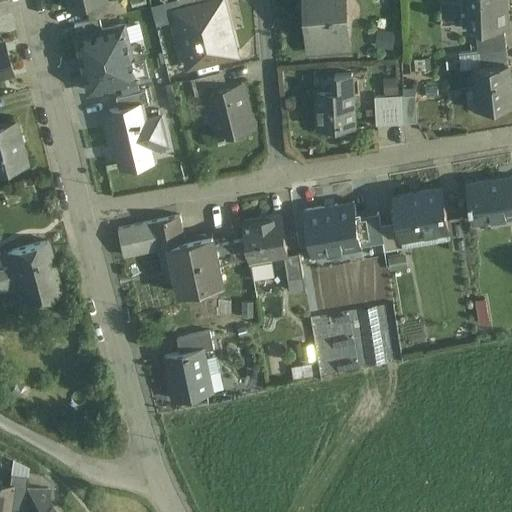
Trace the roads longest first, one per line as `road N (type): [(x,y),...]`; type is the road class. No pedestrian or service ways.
road 1 (residential): [(162,470),(88,210)]
road 2 (residential): [(280,178),(511,138)]
road 3 (residential): [(88,210),(30,0)]
road 4 (residential): [(88,210),(280,178)]
road 5 (residential): [(280,178),(262,0)]
road 6 (residential): [(0,420),(98,463),(162,470)]
